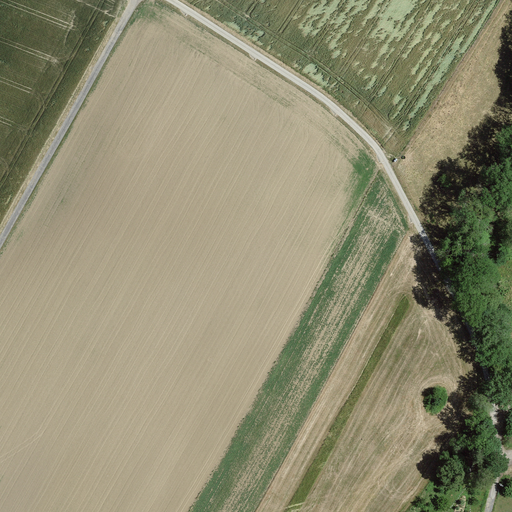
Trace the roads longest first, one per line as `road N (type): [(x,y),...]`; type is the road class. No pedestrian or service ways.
road 1 (unclassified): [(169,0),(323,97),(387,164),(486,353),(495,414),(489,511)]
road 2 (track): [(137,0),(0,247)]
